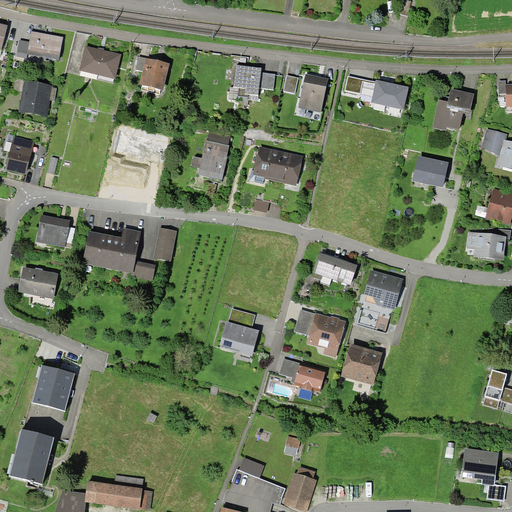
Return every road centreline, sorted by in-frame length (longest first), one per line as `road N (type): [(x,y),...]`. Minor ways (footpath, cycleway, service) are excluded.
road 1 (residential): [(0,268),(19,206),(48,196),(264,224),(416,267),(511,280)]
road 2 (residential): [(0,12),(340,64),(511,72)]
road 3 (residential): [(169,8),(441,42)]
road 4 (residential): [(322,511),(405,505),(477,511)]
